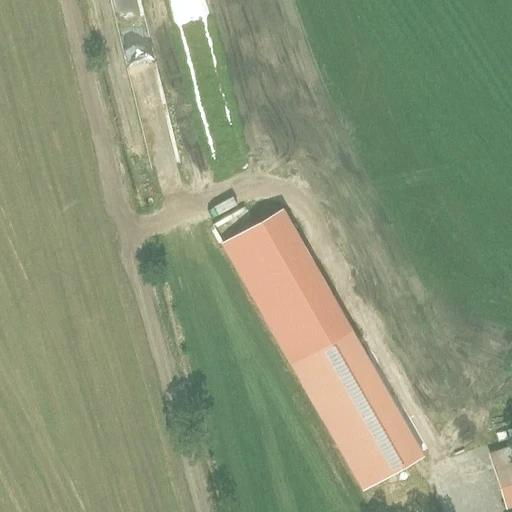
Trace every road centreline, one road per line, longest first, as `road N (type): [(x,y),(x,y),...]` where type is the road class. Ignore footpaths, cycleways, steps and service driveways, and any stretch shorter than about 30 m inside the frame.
road 1 (track): [(62,0),(197,511)]
road 2 (track): [(161,377),(351,319),(365,329),(435,453)]
